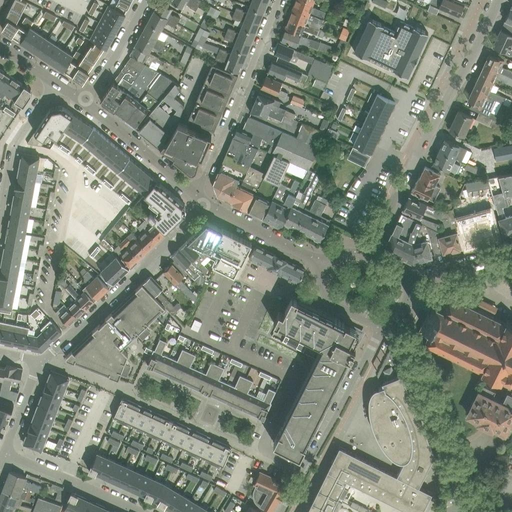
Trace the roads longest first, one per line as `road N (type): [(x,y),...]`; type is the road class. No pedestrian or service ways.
road 1 (residential): [(501,0),(367,257)]
road 2 (residential): [(204,204),(45,363)]
road 3 (residential): [(278,0),(195,195)]
road 4 (residential): [(392,324),(466,504)]
road 5 (residential): [(304,471),(380,327)]
road 6 (residential): [(148,511),(8,454)]
road 7 (unclassified): [(195,195),(84,100)]
road 8 (residential): [(55,82),(11,150),(0,203)]
road 9 (unclassified): [(325,264),(204,204)]
road 10 (residential): [(84,100),(151,0)]
